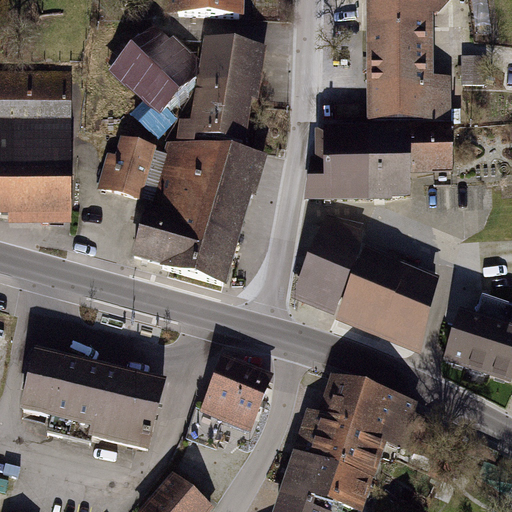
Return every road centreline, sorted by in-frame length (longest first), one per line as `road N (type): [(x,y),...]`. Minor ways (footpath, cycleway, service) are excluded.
road 1 (residential): [(263,322),(312,92),(315,0)]
road 2 (tertiary): [(263,322),(0,258)]
road 3 (tertiary): [(511,429),(311,338)]
road 4 (residential): [(231,511),(275,440),(311,338)]
